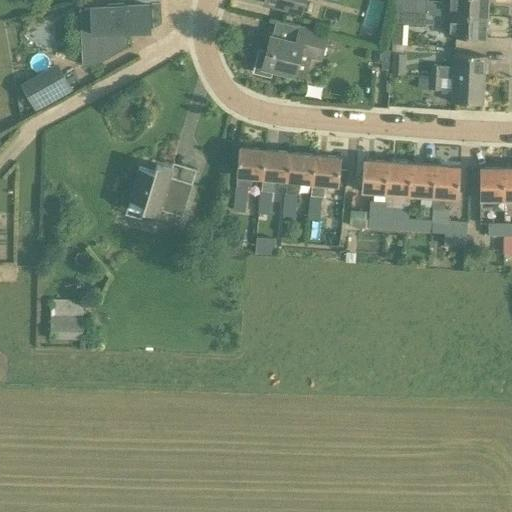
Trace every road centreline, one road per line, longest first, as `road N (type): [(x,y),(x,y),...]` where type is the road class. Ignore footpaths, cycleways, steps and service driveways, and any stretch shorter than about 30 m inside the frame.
road 1 (residential): [(511,131),(279,117),(245,107),(206,59),(207,0)]
road 2 (track): [(31,127),(28,267)]
